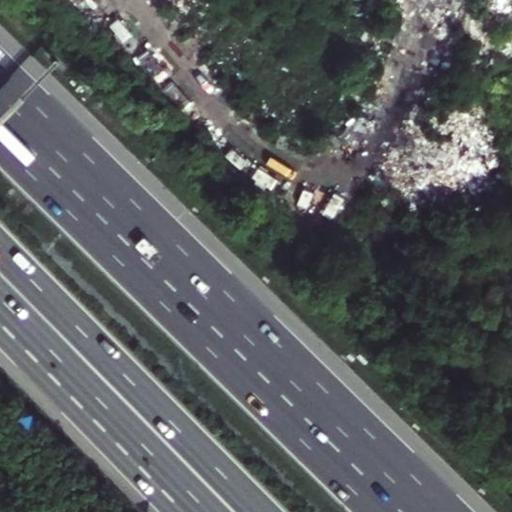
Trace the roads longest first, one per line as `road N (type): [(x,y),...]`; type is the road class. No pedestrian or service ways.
road 1 (motorway): [(414,511),(0,99)]
road 2 (motorway): [(0,248),(259,511)]
road 3 (motorway): [(0,297),(208,511)]
